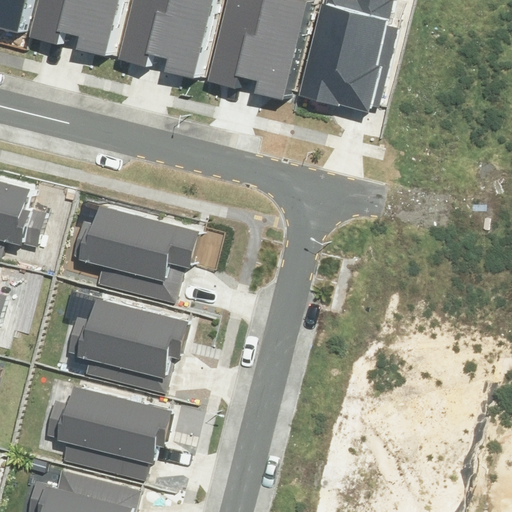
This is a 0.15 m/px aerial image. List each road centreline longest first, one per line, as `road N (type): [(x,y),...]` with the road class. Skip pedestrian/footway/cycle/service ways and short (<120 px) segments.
road 1 (residential): [(317,188),(238,511)]
road 2 (residential): [(0,109),(317,188)]
road 3 (unknown): [(389,204),(443,214),(511,209)]
